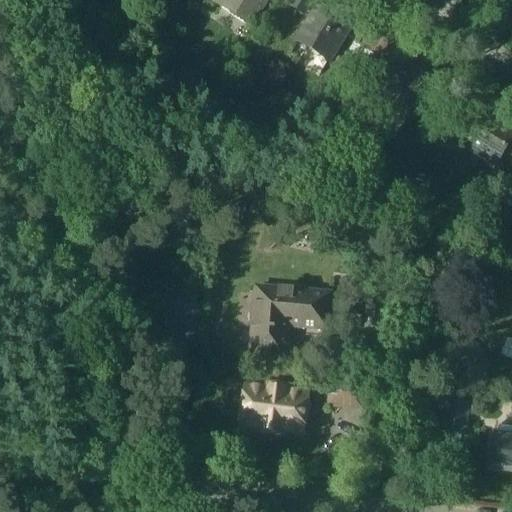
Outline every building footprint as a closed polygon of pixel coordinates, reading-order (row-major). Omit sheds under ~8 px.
[(200,0),(199,3),(212,11),(214,7),(213,6),(216,0),(200,0)] [(271,2),(268,0),(216,0),(213,6),(214,7),(254,31),(271,2)] [(317,0),(301,0),(292,15),(304,23),(318,0),(317,0)] [(352,31),(322,12),(299,49),(329,68),(352,31)] [(389,43),(377,36),(365,56),(377,64),(389,43)] [(442,76),(389,43),(377,64),(368,77),(397,95),(420,110),(421,110),(442,76)] [(420,110),(397,95),(384,117),(407,131),(420,110)] [(511,122),(511,118),(490,104),(483,115),(497,124),(495,128),(498,130),(501,126),(507,130),(511,122)] [(497,124),(483,115),(479,122),(463,121),(458,129),(448,122),(432,146),(434,147),(434,146),(445,153),(461,154),(462,152),(497,174),(511,149),(511,132),(507,130),(501,126),(498,130),(495,128),(497,124)] [(128,161),(87,172),(92,191),(133,179),(128,161)] [(333,302),(257,295),(251,363),(282,366),(285,329),(330,333),(333,302)] [(366,389),(333,385),(329,413),(363,417),(366,389)] [(267,396),(248,394),(247,404),(242,403),(240,423),(244,423),(243,434),(262,436),(262,440),(283,443),(284,438),(303,441),(304,431),(309,431),(311,412),(306,411),(308,401),(289,399),(290,395),(267,392),(267,396)] [(469,413),(447,410),(445,432),(466,434),(469,413)] [(500,439),(494,439),(489,477),(511,479),(511,435),(501,434),(500,439)]
